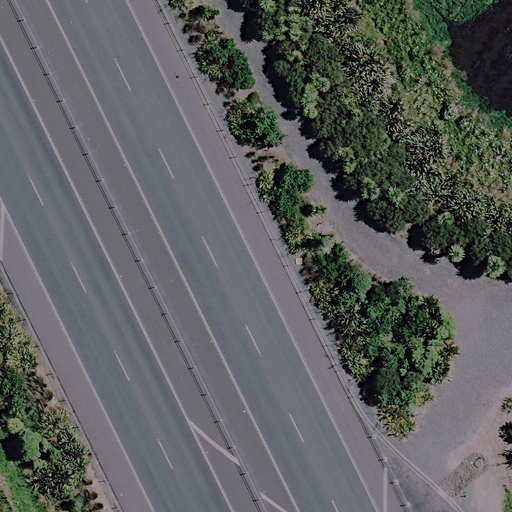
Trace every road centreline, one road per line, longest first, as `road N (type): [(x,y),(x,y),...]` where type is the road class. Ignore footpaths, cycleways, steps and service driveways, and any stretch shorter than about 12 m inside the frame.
road 1 (motorway): [(97,0),(348,511)]
road 2 (motorway): [(189,511),(0,126)]
